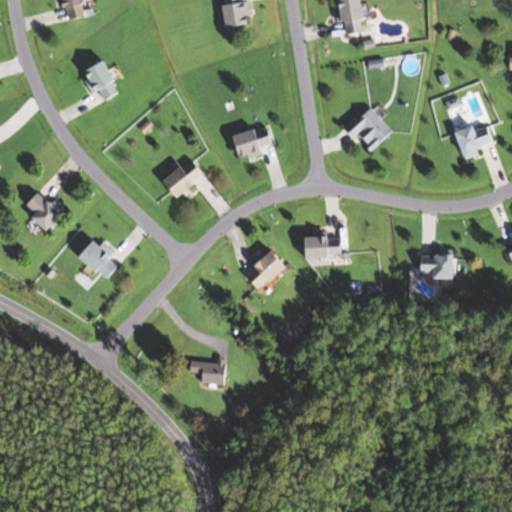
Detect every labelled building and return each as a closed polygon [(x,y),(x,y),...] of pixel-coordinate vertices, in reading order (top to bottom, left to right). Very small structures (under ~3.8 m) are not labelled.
[(65,0),(72,20),(92,14),(87,0),(65,0)] [(252,25),(250,1),(242,2),(242,0),(225,0),(227,26),(252,25)] [(368,19),(364,0),(338,0),(344,35),(365,32),(363,19),(368,19)] [(123,93),(106,60),(85,71),(95,91),(100,88),(106,101),(123,93)] [(360,136),(372,151),(394,133),(372,106),(346,127),(356,139),(360,136)] [(275,143),(269,126),(233,139),(241,161),(265,153),(263,147),(275,143)] [(491,127),(479,130),(477,126),(457,133),(465,157),(497,146),(491,127)] [(167,182),(181,199),(208,175),(194,159),(167,182)] [(49,230),(65,216),(43,190),(27,204),(49,230)] [(345,237),(306,237),(306,258),(345,258),(345,237)] [(107,281),(122,267),(98,240),(82,253),(107,281)] [(288,264),(274,250),(247,278),(262,292),(288,264)] [(457,255),(421,255),(421,273),(438,273),(438,279),(457,279),(457,255)] [(205,361),(205,384),(228,384),(228,361),(205,361)]
